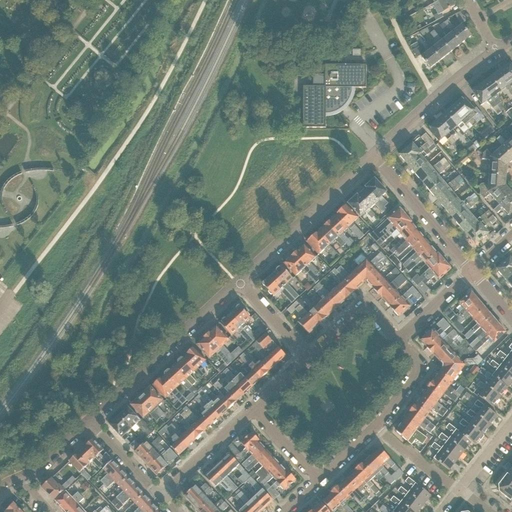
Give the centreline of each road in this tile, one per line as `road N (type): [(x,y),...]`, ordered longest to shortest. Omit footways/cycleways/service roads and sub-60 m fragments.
road 1 (unclassified): [(94,421),(240,283)]
road 2 (unclassified): [(240,283),(373,152)]
road 3 (residential): [(373,152),(496,51)]
road 4 (unclassified): [(472,270),(373,152)]
road 5 (residential): [(158,494),(252,407)]
road 6 (residential): [(309,357),(365,306),(397,339)]
